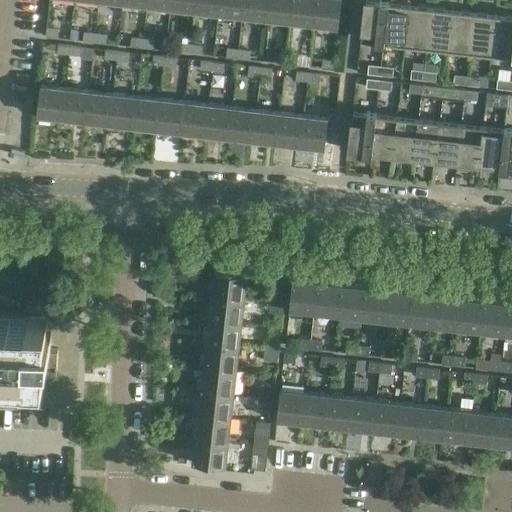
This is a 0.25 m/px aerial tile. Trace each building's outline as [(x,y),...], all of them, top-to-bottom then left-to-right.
[(170,0),(170,7),(194,10),(194,0),(170,0)] [(194,0),(194,10),(217,12),(218,0),(194,0)] [(218,0),(217,12),(241,15),(242,0),(218,0)] [(242,0),(241,15),(264,18),(265,0),(242,0)] [(265,0),(264,18),(288,20),(290,0),(265,0)] [(290,0),(288,20),(312,23),(314,0),(290,0)] [(314,0),(312,23),(337,26),(339,0),(314,0)] [(384,42),(384,41),(388,1),(389,1),(383,0),(379,0),(375,0),(366,0),(362,39),(375,40),(375,41),(384,42)] [(410,4),(389,1),(388,1),(384,41),(405,44),(410,4)] [(431,6),(410,4),(405,44),(427,46),(431,6)] [(453,9),(431,6),(427,46),(448,48),(453,9)] [(474,11),(453,9),(448,48),(470,51),(474,11)] [(496,13),(474,11),(470,51),(491,53),(496,13)] [(511,15),(496,13),(491,53),(511,56),(511,55),(511,15)] [(58,38),(58,29),(46,28),(45,37),(58,38)] [(83,32),(82,42),(94,44),(95,33),(83,32)] [(106,45),(107,34),(95,33),(94,44),(106,45)] [(131,37),(130,47),(142,48),(143,39),(131,37)] [(153,49),(154,40),(143,39),(142,48),(153,49)] [(58,44),(57,53),(69,55),(70,45),(58,44)] [(179,44),(178,53),(189,54),(190,44),(179,44)] [(201,55),(202,45),(190,44),(189,54),(201,55)] [(80,56),(81,47),(70,45),(69,55),(80,56)] [(225,48),(224,57),(236,58),(237,50),(225,48)] [(105,50),(104,59),(116,60),(117,51),(105,50)] [(249,60),(250,51),(237,50),(236,58),(249,60)] [(128,61),(128,52),(117,51),(116,60),(128,61)] [(275,54),(274,63),(283,64),(284,54),(275,54)] [(296,65),(297,56),(284,54),(283,64),(296,65)] [(154,55),(153,65),(164,66),(165,56),(154,55)] [(176,67),(177,57),(165,56),(164,66),(176,67)] [(336,60),(322,59),(322,68),(335,69),(336,60)] [(201,60),(200,69),(210,70),(211,62),(201,60)] [(223,72),(224,63),(211,62),(210,70),(223,72)] [(380,74),(381,65),(369,64),(368,73),(380,74)] [(381,65),(380,74),(393,76),(394,67),(381,65)] [(249,66),(248,75),(258,76),(259,67),(249,66)] [(270,83),(272,69),(259,67),(258,76),(259,76),(258,81),(270,83)] [(423,79),(424,70),(412,69),(411,78),(423,79)] [(424,70),(423,79),(436,81),(437,72),(424,70)] [(296,71),(295,80),(305,81),(306,72),(296,71)] [(317,82),(318,73),(306,72),(305,81),(317,82)] [(466,84),(467,75),(455,74),(454,83),(466,84)] [(467,75),(466,84),(479,86),(480,76),(467,75)] [(379,88),(380,79),(367,78),(366,87),(379,88)] [(509,89),(510,80),(498,78),(497,88),(509,89)] [(380,79),(379,88),(391,90),(392,81),(380,79)] [(422,93),(423,84),(410,83),(409,92),(422,93)] [(36,114),(61,117),(65,87),(39,84),(36,114)] [(423,84),(422,93),(443,95),(444,86),(423,84)] [(465,98),(466,89),(444,86),(443,95),(465,98)] [(61,117),(85,120),(89,90),(65,87),(61,117)] [(466,89),(465,98),(477,99),(478,90),(466,89)] [(85,120),(109,123),(113,92),(89,90),(85,120)] [(136,95),(113,92),(109,123),(133,125),(136,95)] [(508,103),(509,94),(496,92),(495,101),(508,103)] [(160,98),(136,95),(133,125),(156,128),(160,98)] [(184,100),(160,98),(156,128),(180,131),(184,100)] [(207,103),(184,100),(180,131),(203,133),(207,103)] [(230,106),(207,103),(203,133),(227,136),(230,106)] [(254,108),(230,106),(227,136),(251,139),(254,108)] [(278,111),(254,108),(251,139),(274,141),(278,111)] [(372,154),(372,153),(371,153),(376,113),(377,112),(367,111),(367,112),(354,110),(349,150),(362,152),(372,154)] [(302,114),(278,111),(274,141),(298,144),(302,114)] [(397,115),(376,113),(371,153),(372,153),(393,155),(397,115)] [(302,114),(298,144),(323,147),(326,116),(302,114)] [(419,117),(397,115),(393,155),(414,157),(419,117)] [(440,120),(419,117),(414,157),(436,160),(440,120)] [(462,122),(440,120),(436,160),(457,162),(462,122)] [(483,125),(462,122),(457,162),(479,165),(483,125)] [(505,127),(504,127),(483,125),(479,165),(499,167),(500,167),(505,127)] [(511,127),(504,126),(504,127),(505,127),(500,167),(499,167),(499,168),(509,169),(509,168),(511,168),(511,127)] [(210,294),(243,298),(246,273),(213,269),(210,294)] [(313,311),(316,281),(292,278),(288,309),(313,311)] [(313,311),(337,314),(340,283),(316,281),(313,311)] [(337,314),(361,317),(364,286),(340,283),(337,314)] [(361,317),(384,319),(388,289),(364,286),(361,317)] [(384,319),(408,322),(412,291),(388,289),(384,319)] [(284,292),(270,290),(269,301),(283,303),(284,292)] [(408,322),(432,325),(435,294),(412,291),(408,322)] [(210,294),(208,318),(241,322),(243,298),(210,294)] [(432,325),(456,327),(459,297),(435,294),(432,325)] [(456,327),(480,330),(483,300),(459,297),(456,327)] [(480,330),(503,333),(507,302),(483,300),(480,330)] [(268,312),(282,314),(283,303),(269,301),(268,312)] [(503,333),(511,333),(511,302),(507,302),(503,333)] [(25,373),(32,373),(32,385),(56,386),(56,371),(57,371),(58,348),(49,348),(50,333),(46,333),(47,317),(0,314),(0,371),(18,372),(25,372),(25,373)] [(208,318),(205,341),(238,345),(241,322),(208,318)] [(278,339),(263,338),(262,348),(277,350),(278,339)] [(297,338),(296,347),(309,349),(310,340),(297,338)] [(321,350),(322,341),(310,340),(309,349),(321,350)] [(205,341),(202,365),(235,369),(238,345),(205,341)] [(346,344),(345,354),(356,355),(357,345),(346,344)] [(368,356),(369,347),(357,345),(356,355),(368,356)] [(276,361),(277,350),(262,348),(261,360),(276,361)] [(394,349),(393,358),(404,360),(405,350),(394,349)] [(416,361),(417,352),(405,350),(404,360),(416,361)] [(295,353),(284,352),(283,362),(295,363),(295,353)] [(442,355),(441,365),(452,366),(453,356),(442,355)] [(321,356),(320,366),(331,367),(332,357),(321,356)] [(464,367),(465,357),(453,356),(452,366),(464,367)] [(343,368),(344,358),(332,357),(331,367),(343,368)] [(489,360),(488,370),(499,371),(500,361),(489,360)] [(368,361),(367,371),(379,372),(380,362),(368,361)] [(511,373),(511,371),(511,362),(500,361),(499,371),(511,373)] [(391,373),(392,364),(380,362),(379,372),(391,373)] [(202,365),(200,389),(233,393),(235,369),(202,365)] [(416,367),(415,376),(426,378),(427,368),(416,367)] [(438,379),(439,369),(427,368),(426,378),(438,379)] [(464,372),(463,381),(474,382),(475,373),(464,372)] [(486,384),(487,375),(475,373),(474,382),(486,384)] [(273,387),(258,386),(257,395),(272,397),(273,387)] [(301,421),(304,390),(280,388),(276,418),(301,421)] [(200,389),(197,413),(230,417),(233,393),(200,389)] [(328,393),(304,390),(301,421),(324,424),(328,393)] [(352,396),(328,393),(324,424),(348,426),(352,396)] [(271,410),(272,397),(257,395),(256,404),(259,409),(271,410)] [(376,399),(352,396),(348,426),(372,429),(376,399)] [(399,401),(376,399),(372,429),(396,432),(399,401)] [(423,404),(399,401),(396,432),(420,435),(423,404)] [(447,407),(423,404),(420,435),(444,437),(447,407)] [(471,409),(447,407),(444,437),(468,440),(471,409)] [(495,412),(471,409),(468,440),(491,443),(495,412)] [(511,414),(495,412),(491,443),(511,445),(511,414)] [(197,413),(194,437),(227,441),(230,417),(197,413)] [(268,433),(253,432),(252,443),(267,445),(268,433)] [(227,441),(194,437),(191,462),(224,466),(227,441)] [(264,470),(267,445),(252,443),(249,468),(264,470)]
